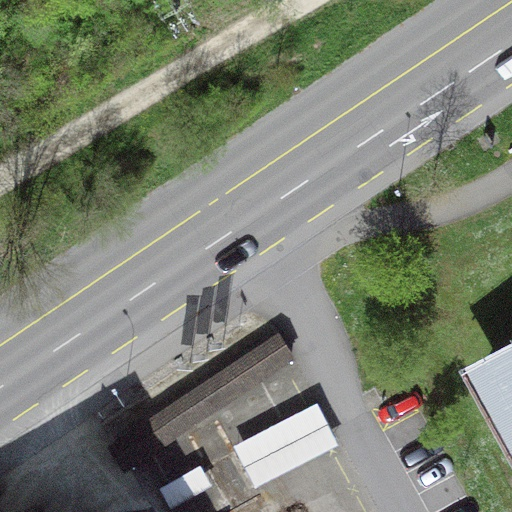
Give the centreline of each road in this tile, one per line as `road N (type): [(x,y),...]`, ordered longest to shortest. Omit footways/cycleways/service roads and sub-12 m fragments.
road 1 (primary): [(511,22),(0,369)]
road 2 (track): [(318,0),(0,193)]
